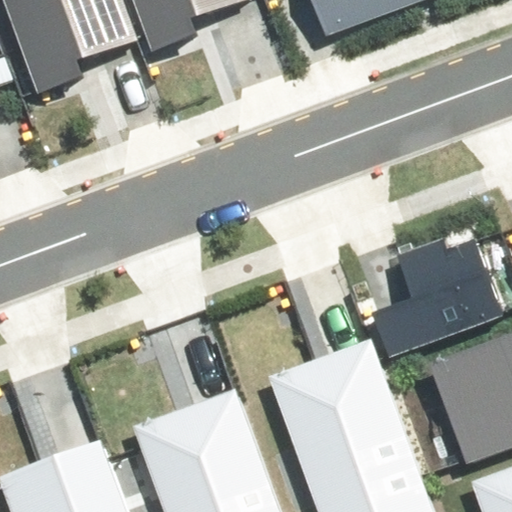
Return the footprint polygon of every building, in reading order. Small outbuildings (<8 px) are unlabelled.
[(15,0),(48,83),(94,66),(89,55),(145,33),(132,0),(15,0)] [(145,0),(162,43),(207,25),(203,14),(240,0),(145,0)] [(324,0),(337,32),(422,0),(324,0)] [(509,304),(482,235),(461,243),(454,225),(404,245),(425,298),(390,312),(403,346),(509,304)] [(511,323),(434,351),(471,452),(511,436),(511,323)] [(436,511),(372,336),(272,373),(322,511),(436,511)] [(296,511),(250,383),(149,420),(182,511),(296,511)] [(137,511),(109,434),(8,471),(23,511),(137,511)] [(511,511),(511,461),(479,474),(492,511),(511,511)]
